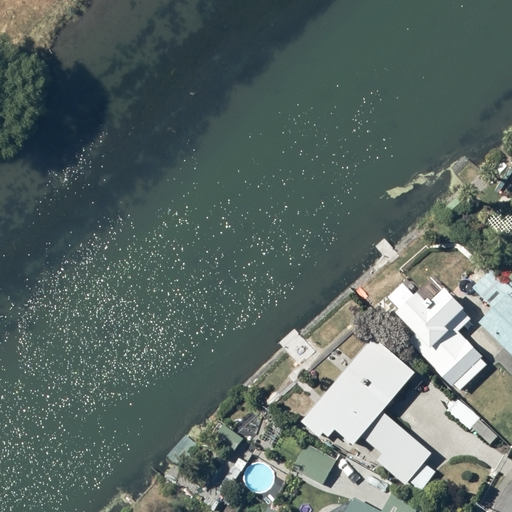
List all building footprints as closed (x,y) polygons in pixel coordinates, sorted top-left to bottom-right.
[(511,223),(511,205),(511,204),(488,220),(498,233),(511,223)] [(511,288),(492,268),(473,288),(494,310),(480,324),(511,354),(511,288)] [(464,328),(427,290),(392,325),(458,393),(489,366),(460,334),(464,328)] [(418,374),(375,338),(303,422),(320,439),(342,437),(355,448),(363,440),(384,457),(379,463),(407,487),(434,457),(386,413),(418,374)] [(493,432),(479,421),(482,417),(460,398),(448,413),(469,430),(484,443),(493,432)] [(187,435),(169,454),(185,470),(203,451),(187,435)] [(335,461),(304,445),(291,469),(322,486),(335,461)] [(378,511),(357,500),(338,511),(378,511)]
